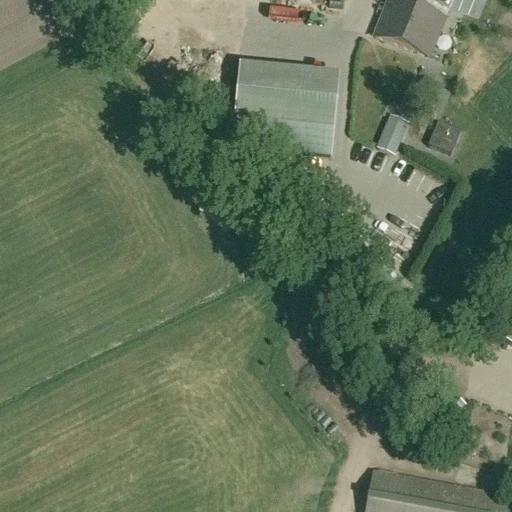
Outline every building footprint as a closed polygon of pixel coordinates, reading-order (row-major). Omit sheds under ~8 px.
[(429,61),(453,0),(393,0),(392,2),(390,1),(374,40),(429,61)] [(238,68),(231,145),(247,153),(331,162),(338,77),(238,68)] [(389,119),(376,152),(395,160),(409,126),(389,119)] [(450,158),(460,135),(438,126),(428,149),(450,158)] [(265,176),(303,220),(324,201),(286,157),(265,176)] [(511,285),(486,337),(511,352),(511,285)] [(451,404),(435,425),(448,435),(464,413),(451,404)] [(503,480),(511,461),(511,421),(495,413),(470,464),(503,480)] [(511,511),(511,508),(511,500),(373,474),(365,511),(511,511)]
